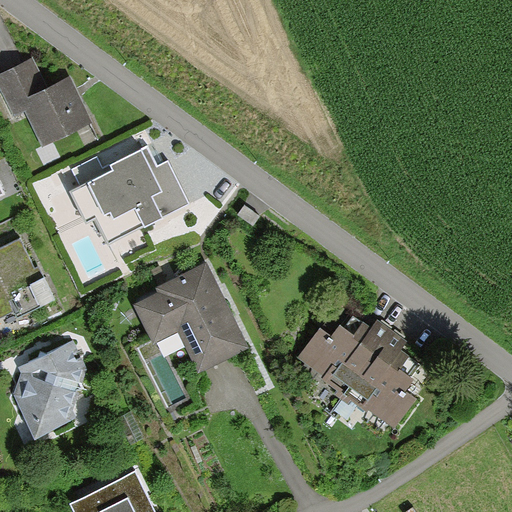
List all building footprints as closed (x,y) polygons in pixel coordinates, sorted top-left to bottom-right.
[(44,147),(94,122),(73,79),(50,90),(37,62),(0,79),(0,86),(16,119),(27,114),(44,147)] [(157,159),(150,145),(105,166),(102,159),(77,170),(84,186),(74,190),(89,221),(97,217),(109,243),(192,205),(172,162),(160,167),(157,159)] [(20,312),(53,295),(22,234),(0,245),(0,314),(17,306),(20,312)] [(201,373),(251,349),(209,262),(155,289),(158,293),(137,303),(157,345),(181,333),(201,373)] [(404,352),(409,345),(378,323),(372,330),(365,325),(360,331),(355,340),(340,329),(333,339),(322,332),(303,359),(400,426),(417,401),(407,394),(415,382),(401,372),(407,365),(411,358),(404,352)] [(32,436),(72,414),(88,368),(74,338),(21,362),(23,368),(13,391),(32,436)] [(157,511),(135,468),(70,501),(74,511),(157,511)]
